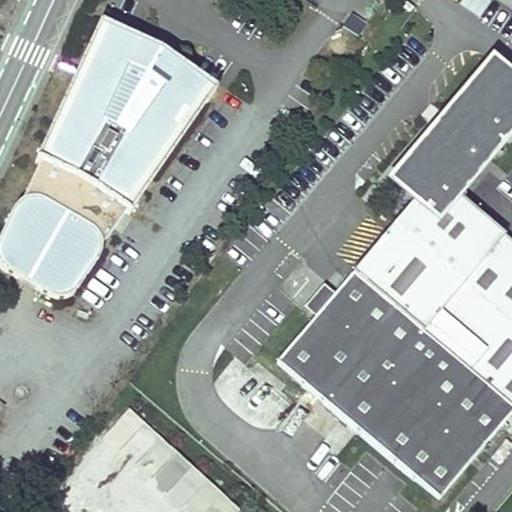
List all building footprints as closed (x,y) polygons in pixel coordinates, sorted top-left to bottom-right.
[(486,0),(461,0),(458,6),(478,19),(489,1),(486,0)] [(109,24),(96,18),(90,32),(94,34),(43,144),(38,142),(33,155),(37,157),(20,195),(16,196),(13,199),(10,202),(0,223),(0,265),(4,268),(47,291),(55,293),(61,293),(68,290),(72,285),(98,248),(99,243),(99,238),(123,203),(127,206),(136,194),(131,191),(200,91),(205,95),(213,82),(200,74),(198,78),(173,61),(153,49),(135,40),(107,28),(109,24)] [(511,124),(511,66),(487,45),(380,171),(409,196),(331,288),(321,280),(301,304),(312,313),(273,359),(437,497),(511,408),(511,404),(510,403),(511,401),(511,239),(455,192),(511,124)] [(233,380),(224,406),(248,414),(257,388),(233,380)] [(110,435),(123,445),(141,423),(127,413),(110,435)]
